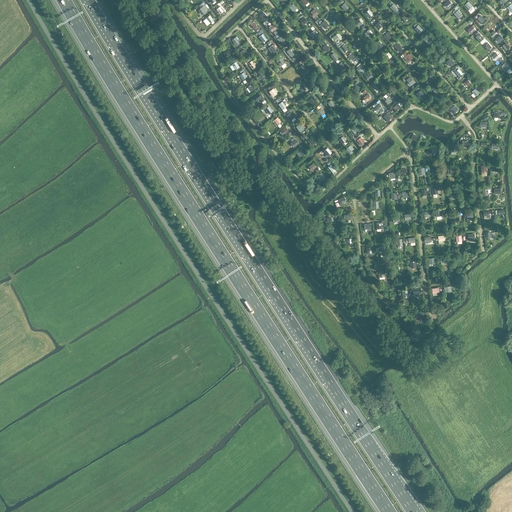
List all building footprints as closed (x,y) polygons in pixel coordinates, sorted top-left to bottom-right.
[(453,4),(449,0),(448,0),(444,4),(448,8),(453,4)] [(469,9),(473,6),(469,1),(465,5),(469,9)] [(341,6),(345,11),(349,7),(345,2),(341,6)] [(297,8),(293,3),(289,7),(293,12),(297,8)] [(390,7),(395,13),(398,10),(393,4),(390,7)] [(310,12),(315,17),(319,14),(314,9),(310,12)] [(458,9),(454,13),(459,18),(463,15),(458,9)] [(268,18),(264,12),(260,16),(264,21),(268,18)] [(308,22),(304,17),(300,20),(304,25),(308,22)] [(329,25),(325,20),(320,23),(325,29),(329,25)] [(375,24),(379,29),(383,25),(379,21),(375,24)] [(414,29),(419,33),(423,29),(418,25),(414,29)] [(314,29),(311,32),(309,34),(313,38),(318,34),(314,29)] [(484,38),(481,33),(480,34),(479,34),(476,37),(480,41),(484,38)] [(433,39),(428,34),(423,39),(428,44),(433,39)] [(281,35),(277,38),(281,43),(285,40),(281,35)] [(374,43),(379,49),(383,45),(378,40),(374,43)] [(348,49),(344,44),(339,48),(343,53),(348,49)] [(445,53),(440,47),(439,49),(440,50),(437,54),(440,57),(445,53)] [(231,54),(228,49),(223,53),(225,55),(224,56),(226,58),(226,57),(231,54)] [(248,54),(244,49),(239,52),(243,58),(248,54)] [(285,63),(281,57),(277,61),(281,66),(285,63)] [(446,62),(449,66),(450,65),(451,67),(454,63),(450,58),(446,62)] [(457,66),(453,70),(458,74),(462,70),(457,66)] [(244,72),(239,75),(242,80),(247,77),(244,72)] [(406,80),(411,86),(415,82),(410,76),(406,80)] [(273,88),(269,91),(273,97),(277,93),(273,88)] [(472,91),(476,96),(480,93),(476,88),(472,91)] [(416,93),(421,98),(425,95),(421,90),(416,93)] [(371,98),(368,94),(363,97),(367,102),(371,98)] [(317,102),(312,96),(307,100),(309,103),(310,102),(313,105),(317,102)] [(458,109),(455,105),(449,109),(453,114),(458,109)] [(344,117),(339,111),(336,114),(341,120),(344,117)] [(294,117),(290,112),(286,115),(290,120),(294,117)] [(391,119),(387,113),(383,116),(387,122),(391,119)] [(327,124),(331,129),(335,126),(331,120),(327,124)] [(304,129),(300,123),(296,126),(298,129),(300,132),(304,129)] [(289,131),(285,126),(280,131),(284,135),(289,131)] [(356,140),(361,146),(365,142),(360,137),(356,140)] [(295,139),(290,143),(294,147),(299,144),(295,139)] [(350,145),(346,149),(349,153),(354,149),(350,145)] [(427,152),(432,156),(436,151),(431,147),(427,152)] [(313,163),(309,167),(312,171),(317,167),(313,163)]
